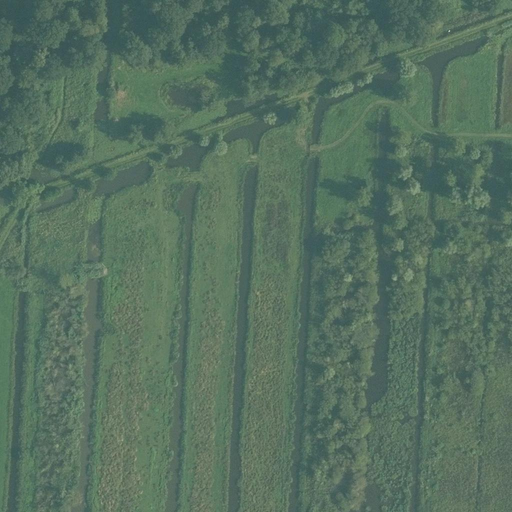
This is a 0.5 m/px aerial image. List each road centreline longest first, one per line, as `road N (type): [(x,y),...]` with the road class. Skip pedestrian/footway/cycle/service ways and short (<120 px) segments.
road 1 (track): [(511,15),(40,189),(19,211)]
road 2 (track): [(301,92),(305,149),(334,149),(365,107),(392,100),(420,131),(511,136)]
